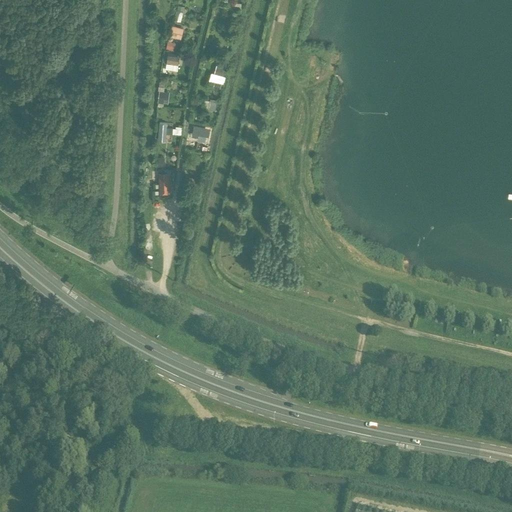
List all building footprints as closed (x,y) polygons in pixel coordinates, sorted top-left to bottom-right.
[(173,24),(171,35),(181,37),(184,27),(173,24)] [(167,68),(179,69),(180,53),(168,53),(167,68)] [(216,64),(212,78),(225,81),(228,66),(216,64)] [(169,102),(170,90),(159,89),(159,102),(169,102)] [(217,108),(217,99),(206,98),(206,107),(217,108)] [(167,123),(159,122),(158,141),(165,141),(167,123)] [(210,128),(194,125),(192,136),(198,137),(198,135),(208,137),(210,128)] [(169,172),(159,172),(160,193),(170,192),(169,172)]
